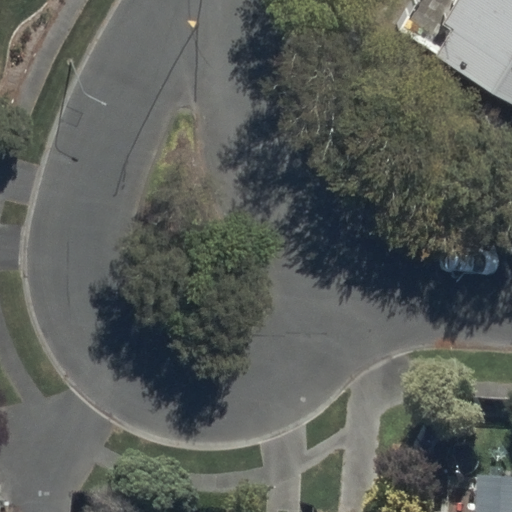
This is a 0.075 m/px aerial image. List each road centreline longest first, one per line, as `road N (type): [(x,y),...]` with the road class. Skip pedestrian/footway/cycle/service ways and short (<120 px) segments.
road 1 (residential): [(383,286),(278,380),(237,397),(167,390),(102,348),(80,273),(96,136),(136,67),(192,0)]
road 2 (residential): [(193,0),(271,176),(314,230),(383,286)]
road 3 (residential): [(383,286),(511,292)]
